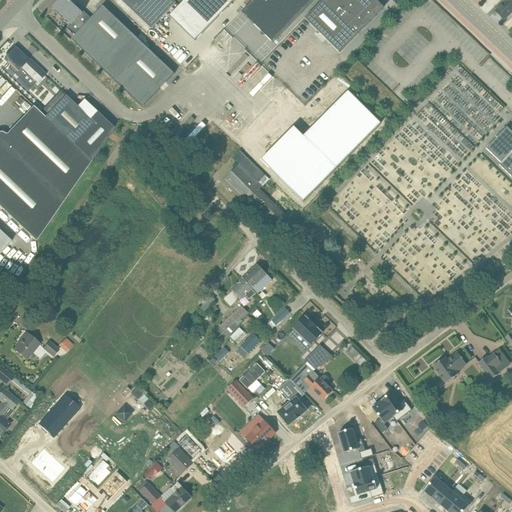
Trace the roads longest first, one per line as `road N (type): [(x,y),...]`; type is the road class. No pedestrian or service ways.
road 1 (unclassified): [(391,368),(147,134)]
road 2 (unclassified): [(0,322),(124,138),(147,134)]
road 3 (residential): [(148,114),(124,113),(12,8)]
road 4 (unclassified): [(391,368),(511,276)]
road 5 (unclassified): [(213,511),(323,421)]
